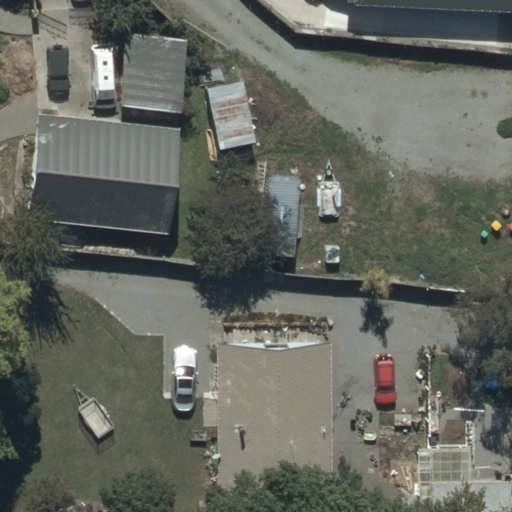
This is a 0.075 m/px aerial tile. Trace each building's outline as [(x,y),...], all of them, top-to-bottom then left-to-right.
[(511,0),(341,0),(342,2),(511,8),(511,0)] [(121,31),(116,102),(176,106),(181,35),(121,31)] [(160,229),(173,127),(33,110),(21,212),(160,229)] [(326,338),(211,342),(217,511),(314,511),(313,471),(331,470),(326,338)] [(511,511),(511,492),(511,493),(511,478),(428,481),(428,511),(511,511)]
